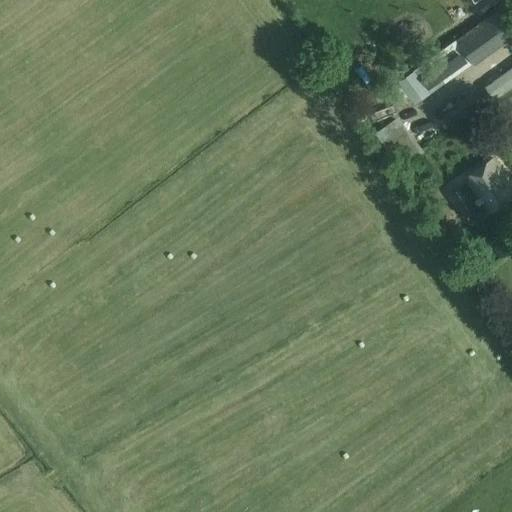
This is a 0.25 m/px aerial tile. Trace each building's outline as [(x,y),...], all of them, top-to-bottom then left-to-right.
[(511,31),(497,12),(458,41),(473,63),(475,65),(511,37),(511,31)] [(400,83),(413,101),(426,91),(429,95),(473,63),(458,41),(400,83)] [(511,67),(484,88),(495,102),(511,89),(511,67)] [(511,89),(495,102),(493,104),(510,128),(511,126),(511,89)] [(478,115),(468,122),(477,135),(487,128),(478,115)] [(398,116),(376,132),(401,168),(420,194),(432,186),(414,159),(425,151),(398,116)] [(479,207),(478,206),(483,202),(491,212),(511,197),(511,182),(494,158),(466,178),(480,197),(475,201),(464,186),(450,195),(466,217),(467,216),(473,225),(485,216),(479,207)] [(511,242),(504,232),(490,243),(502,258),(511,250),(511,242)]
